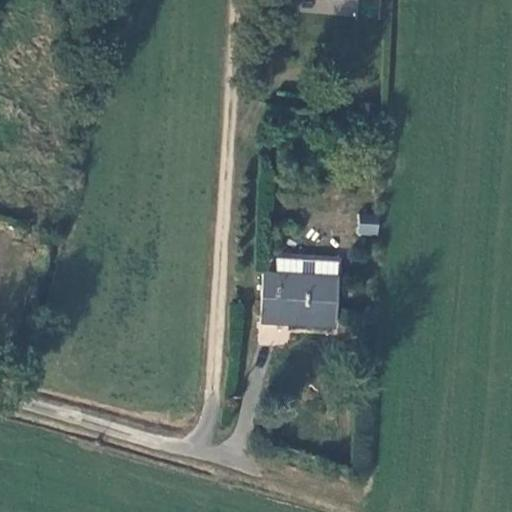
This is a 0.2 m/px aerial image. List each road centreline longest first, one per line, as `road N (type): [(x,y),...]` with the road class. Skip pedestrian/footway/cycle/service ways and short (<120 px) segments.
road 1 (track): [(173,445),(198,437),(210,414),(235,0)]
road 2 (unclassified): [(0,393),(173,445)]
road 3 (track): [(173,445),(338,493)]
